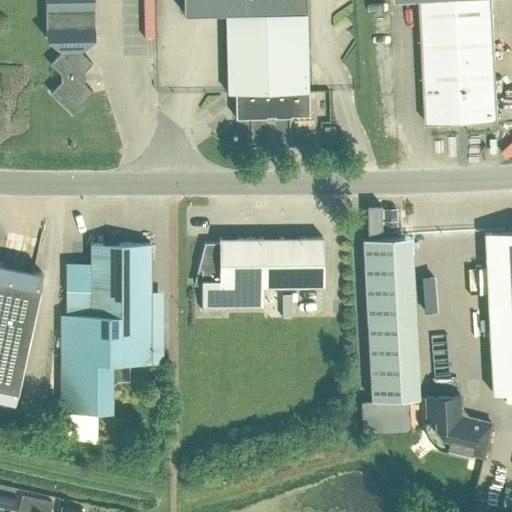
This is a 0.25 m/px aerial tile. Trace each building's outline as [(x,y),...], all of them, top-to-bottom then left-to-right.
[(45,0),(46,27),(45,37),(60,51),(50,63),(60,72),(60,80),(50,91),(72,111),(92,90),(81,80),(81,73),(92,62),(81,51),(95,36),(94,26),(93,0),(45,0)] [(266,115),(274,115),(274,117),(290,116),(290,115),(308,115),(306,0),(182,0),(183,13),(225,12),(227,92),(235,92),(235,117),(266,117),(266,115)] [(420,0),(426,122),(498,119),(492,0),(420,0)] [(323,125),(324,140),(334,139),(334,125),(323,125)] [(511,229),(484,231),(492,392),(511,391),(511,229)] [(290,237),(292,285),(324,284),(322,236),(290,237)] [(262,286),(292,285),(290,237),(219,239),(219,243),(204,243),(197,270),(201,271),(202,311),(204,311),(204,308),(262,306),(262,286)] [(90,242),(90,261),(65,261),(65,313),(65,331),(65,411),(111,411),(111,386),(116,380),(128,380),(128,362),(150,362),(150,242),(90,242)] [(0,398),(14,402),(42,272),(0,262),(0,398)] [(414,316),(367,318),(371,399),(412,397),(418,396),(414,316)] [(461,416),(457,410),(460,407),(460,395),(425,396),(426,424),(427,424),(428,427),(430,433),(437,440),(442,444),(446,445),(445,447),(483,456),(491,422),(468,416),(461,416)] [(44,425),(42,443),(64,445),(65,427),(44,425)] [(48,511),(51,500),(21,493),(18,509),(28,511),(27,511),(48,511)]
